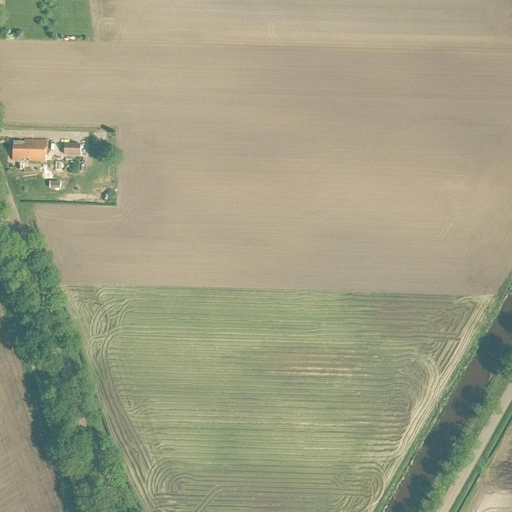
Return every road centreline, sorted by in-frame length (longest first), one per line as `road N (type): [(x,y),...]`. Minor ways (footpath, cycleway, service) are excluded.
road 1 (tertiary): [(122,511),(82,422),(0,176)]
road 2 (unclassified): [(442,511),(511,396)]
